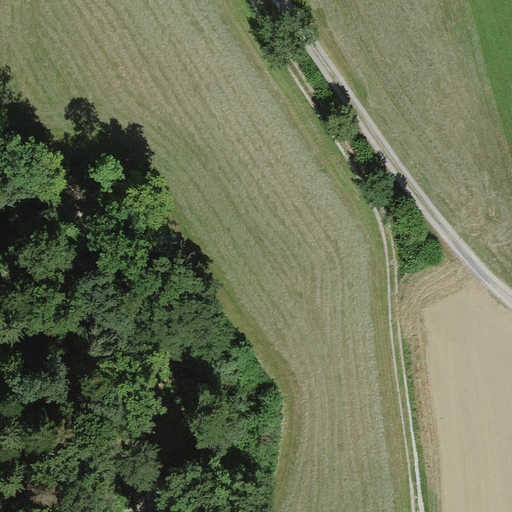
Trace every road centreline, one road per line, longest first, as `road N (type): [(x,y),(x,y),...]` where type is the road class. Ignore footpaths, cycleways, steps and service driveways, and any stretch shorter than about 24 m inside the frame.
road 1 (track): [(417,511),(387,230),(370,188),(256,0)]
road 2 (track): [(511,298),(435,219),(277,0)]
